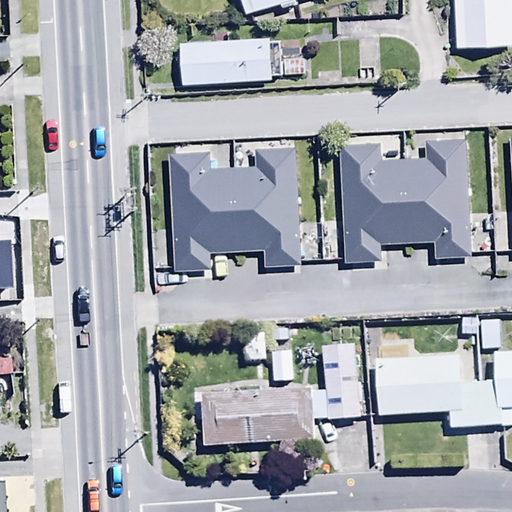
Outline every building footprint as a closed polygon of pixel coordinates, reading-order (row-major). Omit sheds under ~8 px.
[(243,0),(248,16),(281,6),(284,13),(300,8),(298,1),(300,0),(243,0)] [(511,0),(454,0),(457,50),(511,47),(511,0)] [(274,78),(283,78),(281,44),(271,44),(271,41),(182,46),(184,89),(275,84),(274,78)] [(379,146),(340,148),(346,264),(382,262),(381,248),(436,245),(437,260),(471,259),(465,144),(429,146),(429,158),(380,160),(379,146)] [(211,156),(173,157),(176,272),(212,271),(212,257),(266,256),(266,267),(300,267),(298,151),(258,152),(258,168),(211,169),(211,156)] [(499,323),(482,324),(483,352),(500,352),(499,323)] [(265,360),(264,335),(244,337),(245,361),(265,360)] [(362,420),(355,345),(323,348),(327,392),(314,393),(317,424),(362,420)] [(292,355),(272,355),(272,385),(292,385),(292,355)] [(460,360),(377,363),(380,418),(450,415),(451,431),(511,428),(511,355),(496,357),(497,384),(461,385),(460,360)] [(311,393),(205,399),(208,448),(313,442),(311,393)]
